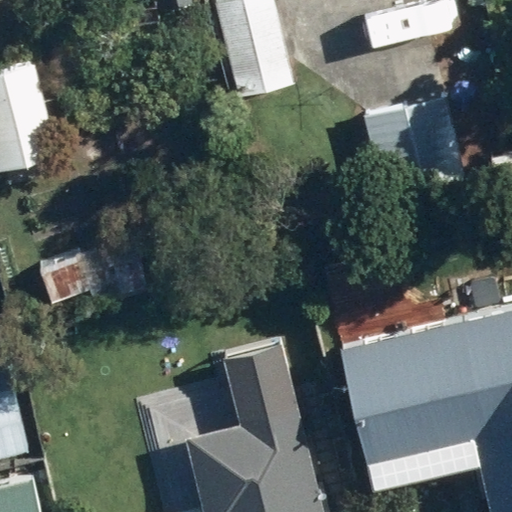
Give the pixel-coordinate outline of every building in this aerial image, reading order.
[(229,0),(248,89),(297,78),(279,0),(229,0)] [(0,66),(0,167),(58,156),(38,58),(0,66)] [(367,110),(385,192),(468,173),(451,93),(367,110)] [(511,145),(494,150),(499,175),(511,172),(511,145)] [(134,231),(41,262),(55,310),(150,279),(134,231)] [(511,511),(511,301),(342,341),(350,375),(320,382),(331,426),(362,420),(371,455),(476,431),(485,470),(470,474),(479,511),(511,511)] [(0,384),(14,381),(0,322),(0,384)] [(195,431),(215,511),(325,511),(281,338),(230,351),(247,418),(195,431)] [(17,387),(0,391),(0,450),(30,444),(17,387)] [(0,511),(49,511),(40,465),(0,472),(0,511)]
